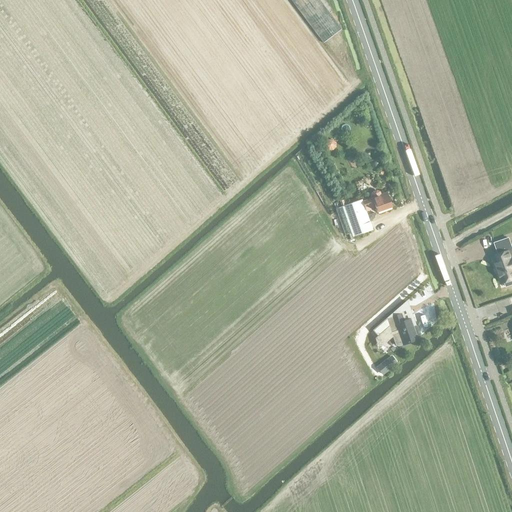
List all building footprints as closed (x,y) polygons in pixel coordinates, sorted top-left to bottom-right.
[(321,0),(294,0),(323,41),(341,29),(321,0)] [(387,192),(381,194),(380,191),(376,190),(372,191),(370,194),(371,198),(372,199),(363,203),(364,208),(374,204),(378,214),(393,208),(387,192)] [(372,230),(364,208),(363,203),(361,199),(341,206),(352,237),(372,230)] [(344,234),(350,232),(341,206),(335,208),(344,234)] [(511,284),(511,259),(507,247),(511,245),(509,238),(494,243),(499,255),(493,256),(502,283),(505,282),(506,286),(511,284)] [(401,314),(386,319),(373,330),(377,336),(389,326),(391,333),(397,331),(398,333),(392,335),(395,345),(398,347),(402,345),(402,346),(417,340),(417,339),(420,338),(416,326),(413,327),(410,319),(404,321),(401,314)]
